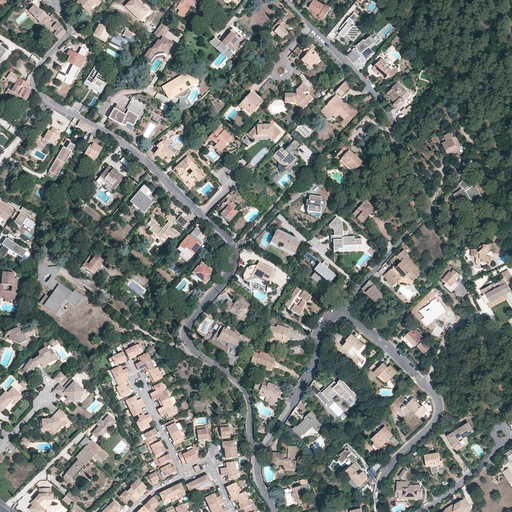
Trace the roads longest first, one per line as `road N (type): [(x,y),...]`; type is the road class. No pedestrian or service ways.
road 1 (residential): [(347,304),(432,210),(379,98),(310,26)]
road 2 (residential): [(201,216),(238,257),(192,318),(188,344),(240,386),(251,444),(260,452)]
road 3 (residential): [(381,511),(387,469),(436,420),(439,406),(432,389),(347,304)]
road 4 (residential): [(47,102),(110,132),(201,216)]
road 5 (residential): [(260,452),(313,367),(320,327),(347,304)]
road 6 (residential): [(57,0),(71,32),(31,78),(47,102)]
